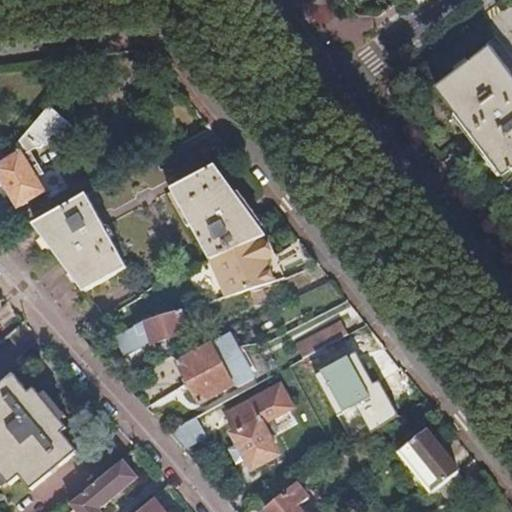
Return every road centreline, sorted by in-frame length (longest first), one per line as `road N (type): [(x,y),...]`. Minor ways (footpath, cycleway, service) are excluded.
road 1 (residential): [(165,33),(289,200),(511,471)]
road 2 (residential): [(0,267),(157,431),(222,511)]
road 3 (residential): [(511,297),(345,86)]
road 4 (residential): [(0,48),(165,33)]
road 5 (residential): [(345,86),(457,0)]
